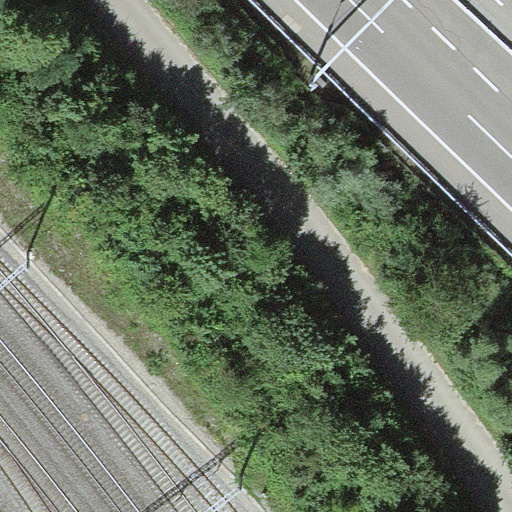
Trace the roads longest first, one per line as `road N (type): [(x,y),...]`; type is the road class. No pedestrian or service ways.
road 1 (residential): [(113,0),(239,147),(508,511)]
road 2 (motorway): [(349,0),(511,158)]
